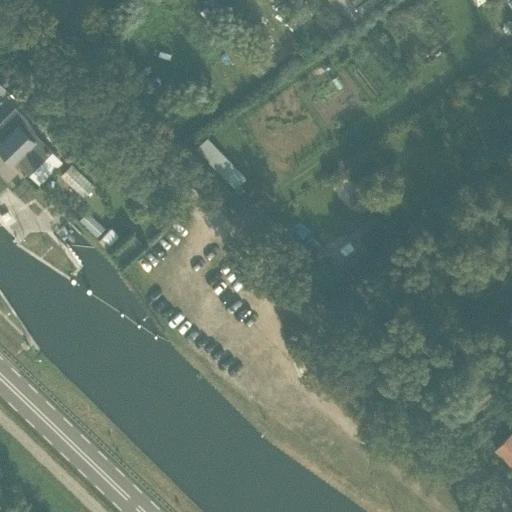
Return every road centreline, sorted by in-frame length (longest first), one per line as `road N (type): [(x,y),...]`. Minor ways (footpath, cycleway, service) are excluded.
road 1 (unclassified): [(502,511),(0,9)]
road 2 (primary): [(135,511),(0,382)]
